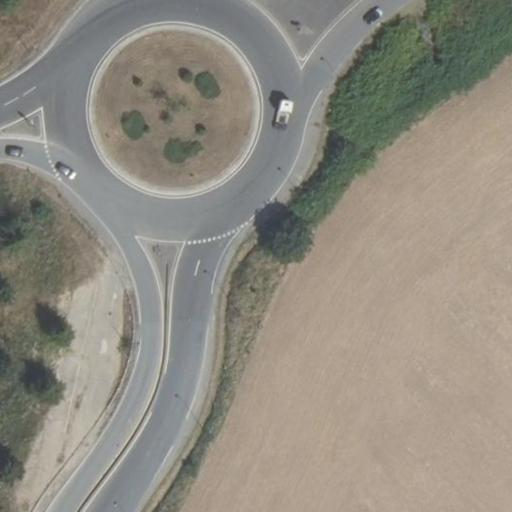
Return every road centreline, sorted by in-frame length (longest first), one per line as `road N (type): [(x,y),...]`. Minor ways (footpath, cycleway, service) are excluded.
road 1 (secondary): [(116,205),(151,299),(153,362),(146,397),(69,511)]
road 2 (secondary): [(117,511),(182,392),(196,283),(223,212)]
road 3 (secondary): [(287,117),(276,62),(260,39),(214,8),(187,2)]
road 4 (tertiary): [(287,117),(356,31),(395,0)]
road 5 (secondary): [(223,212),(269,173),(287,117)]
